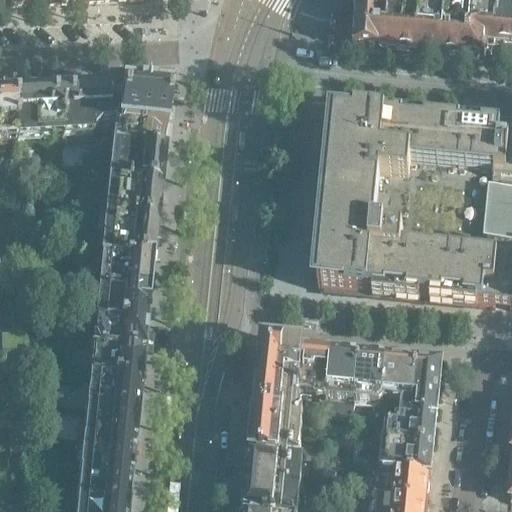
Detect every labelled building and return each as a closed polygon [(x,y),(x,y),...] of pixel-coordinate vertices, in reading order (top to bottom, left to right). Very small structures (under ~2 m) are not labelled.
[(97,5),(96,0),(0,0),(0,10),(43,8),(97,5)] [(384,10),(391,0),(342,0),(358,10),(357,20),(376,22),(377,10),(384,10)] [(511,52),(511,3),(510,3),(507,5),(506,8),(489,7),(488,14),(472,13),(472,15),(467,64),(489,66),(490,54),(499,55),(498,57),(505,57),(505,51),(511,52)] [(415,59),(419,14),(407,13),(402,19),(389,18),(384,10),(377,10),(376,22),(357,20),(353,53),(415,59)] [(467,64),(472,15),(423,10),(419,13),(419,14),(415,59),(467,64)] [(173,81),(173,73),(157,72),(157,80),(173,81)] [(150,272),(164,140),(167,106),(160,105),(161,100),(155,94),(107,97),(108,117),(115,116),(113,140),(104,238),(102,238),(101,250),(103,250),(101,267),(104,268),(150,272)] [(113,140),(115,116),(108,117),(107,97),(60,99),(63,148),(70,147),(69,142),(91,140),(97,135),(109,134),(113,140)] [(63,148),(60,99),(10,102),(13,145),(53,143),(53,148),(63,148)] [(0,145),(13,145),(10,102),(0,102),(0,145)] [(511,136),(336,119),(318,294),(373,300),(381,298),(381,297),(394,298),(393,302),(511,313),(511,136)] [(45,257),(47,241),(37,240),(35,256),(45,257)] [(147,303),(150,272),(104,268),(102,286),(97,285),(96,297),(147,303)] [(38,292),(40,277),(30,276),(28,291),(38,292)] [(144,333),(147,303),(96,297),(94,311),(100,311),(98,328),(144,333)] [(141,363),(144,333),(98,328),(96,346),(91,345),(90,358),(141,363)] [(36,352),(37,345),(27,344),(27,351),(36,352)] [(45,353),(46,346),(37,345),(36,352),(45,353)] [(300,467),(305,423),(299,418),(296,417),(298,399),(316,401),(316,405),(327,406),(332,357),(327,356),(327,355),(263,349),(257,404),(249,403),(245,444),(253,444),(246,511),(335,511),(337,501),(299,497),(301,483),(304,482),(305,474),(302,472),(303,467),(300,467)] [(35,361),(36,352),(27,351),(27,360),(35,361)] [(355,408),(359,360),(332,357),(327,406),(355,408)] [(138,393),(141,363),(90,358),(89,370),(85,370),(83,387),(92,388),(138,393)] [(384,407),(388,363),(359,360),(355,408),(379,411),(384,407)] [(412,412),(417,365),(388,363),(384,407),(385,406),(395,407),(394,410),(404,411),(412,412)] [(436,423),(442,368),(417,365),(412,412),(411,421),(436,423)] [(135,423),(138,393),(92,388),(90,407),(84,406),(83,418),(90,419),(135,423)] [(36,413),(37,406),(26,404),(25,412),(36,413)] [(433,454),(436,423),(411,421),(412,412),(404,411),(403,425),(399,425),(398,431),(387,430),(385,449),(433,454)] [(35,422),(36,413),(25,412),(25,421),(35,422)] [(130,471),(135,423),(90,419),(86,451),(81,451),(80,466),(130,471)] [(24,448),(25,429),(10,429),(11,448),(24,448)] [(24,468),(24,448),(11,448),(12,469),(24,468)] [(431,481),(433,454),(385,449),(382,476),(427,481),(431,481)] [(126,511),(130,471),(80,466),(78,483),(83,484),(80,511),(126,511)] [(428,494),(429,485),(426,483),(427,481),(382,476),(378,476),(378,481),(375,482),(374,494),(376,496),(376,502),(424,507),(425,496),(428,494)] [(34,510),(35,501),(23,500),(23,508),(34,510)] [(423,511),(424,507),(376,502),(375,509),(373,509),(372,511),(423,511)]
